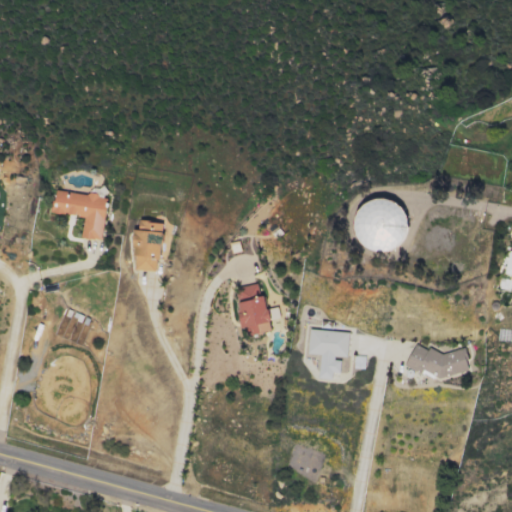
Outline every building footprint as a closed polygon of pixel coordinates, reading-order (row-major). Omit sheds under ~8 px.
[(99,241),(105,197),(53,190),(50,212),(82,217),(79,238),(99,241)] [(129,270),(156,272),(159,222),(136,221),(135,230),(132,230),(129,270)] [(497,273),(511,275),(511,251),(502,250),(497,273)] [(266,331),(257,284),(231,289),(239,329),(243,328),(245,335),(266,331)] [(265,309),(267,321),(278,319),(276,307),(265,309)] [(316,378),(330,379),(331,373),(339,373),(340,359),(345,359),(348,333),(307,329),(305,355),(318,356),(316,378)]
